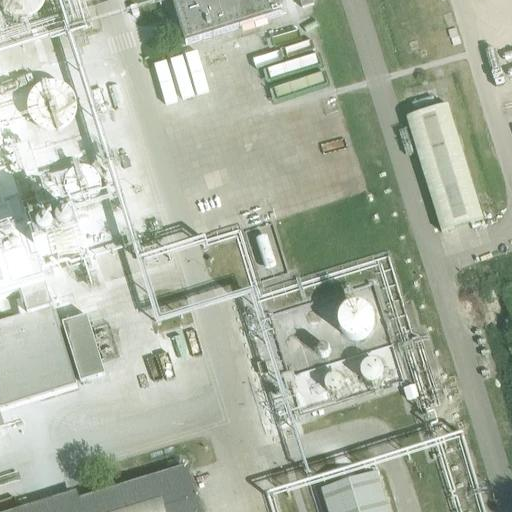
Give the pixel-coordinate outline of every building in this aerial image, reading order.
[(44,0),(0,0),(0,6),(3,10),(6,13),(11,16),(15,18),(20,18),(25,18),(30,16),(34,14),(38,11),(41,7),(44,3),(44,0)] [(173,0),(188,45),(283,15),(277,0),(173,0)] [(26,98),(25,94),(22,89),(19,87),(15,86),(10,87),(6,89),(3,93),(2,97),(3,101),(5,105),(8,108),(13,109),(18,109),(22,106),(25,102),(26,98)] [(75,118),(76,113),(75,108),(74,103),(72,99),(68,95),(64,92),(60,90),(55,89),(50,89),(45,89),(41,91),(37,94),(33,97),(30,101),(28,106),(27,110),(27,115),(28,120),(30,125),(33,129),(36,132),(41,135),(45,137),(50,137),(55,137),(60,136),(64,134),(68,131),(71,127),(74,123),(75,118)] [(449,107),(408,120),(443,234),(485,221),(449,107)] [(0,429),(4,429),(0,416),(0,413),(76,390),(0,139),(0,429)] [(96,192),(97,188),(96,183),(93,179),(89,176),(85,175),(80,175),(76,178),(73,181),(71,186),(71,191),(73,195),(76,199),(81,201),(85,201),(90,199),(94,197),(96,192)] [(62,198),(62,197),(61,192),(59,188),(54,185),(50,184),(44,185),(40,188),(37,192),(36,197),(37,201),(39,206),(43,209),(48,210),(54,209),(57,207),(61,203),(62,198)] [(323,313),(322,310),(321,307),(318,305),(315,304),(311,304),(308,306),(306,309),(305,312),(306,316),(307,319),(310,321),(313,321),(316,321),(319,320),(322,317),(323,313)] [(373,324),(371,317),(367,312),(361,308),(355,307),(348,310),(344,313),(341,319),(340,324),(341,330),(344,335),(348,338),(351,339),(357,340),(362,339),(365,338),(368,335),(372,329),(373,324)] [(88,319),(63,327),(81,385),(106,377),(88,319)] [(334,349),(334,348),(334,346),(332,342),(329,340),(326,339),(322,340),(319,342),(317,345),(316,348),(317,351),(318,354),(321,356),(324,357),(328,357),(331,355),(333,353),(334,349)] [(389,370),(389,369),(389,366),(388,362),(384,357),(378,354),(372,353),(366,355),(361,358),(357,364),(357,370),(357,375),(361,380),(366,384),(373,386),(380,384),(385,381),(388,376),(389,370)] [(346,383),(346,382),(345,379),(343,376),(340,374),(337,373),(334,374),(331,376),(329,378),(328,382),(329,385),(331,389),(333,390),(337,391),(341,390),(343,389),(345,386),(346,383)] [(199,511),(186,468),(79,501),(76,494),(16,511),(199,511)] [(390,511),(378,474),(322,492),(328,511),(390,511)]
